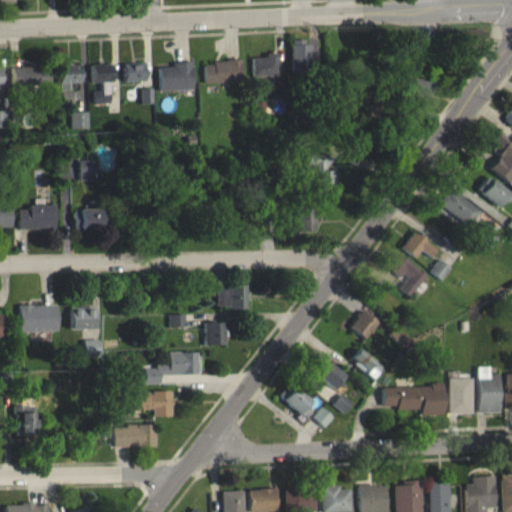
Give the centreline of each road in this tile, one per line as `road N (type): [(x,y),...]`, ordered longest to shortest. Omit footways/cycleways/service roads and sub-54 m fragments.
road 1 (secondary): [(145,511),(511,42)]
road 2 (residential): [(0,26),(511,8)]
road 3 (residential): [(0,262),(343,257)]
road 4 (residential): [(189,456),(511,439)]
road 5 (residential): [(0,477),(173,474)]
